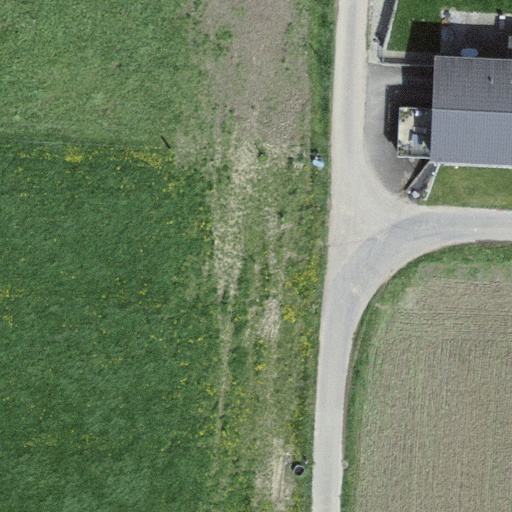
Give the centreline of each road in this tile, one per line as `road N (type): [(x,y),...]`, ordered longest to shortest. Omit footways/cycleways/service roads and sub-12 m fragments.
road 1 (unclassified): [(326,511),(339,236)]
road 2 (track): [(338,0),(339,236)]
road 3 (unclassified): [(511,241),(339,236)]
